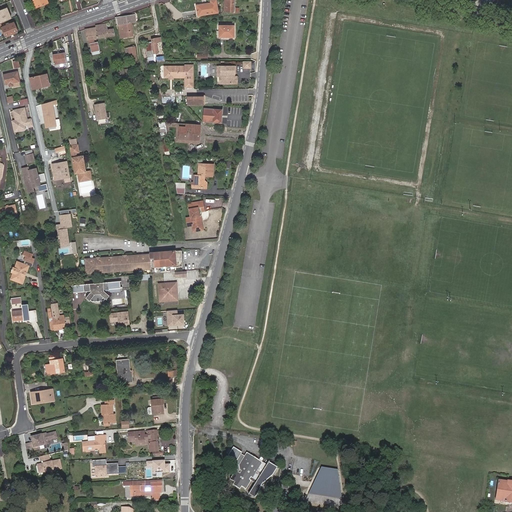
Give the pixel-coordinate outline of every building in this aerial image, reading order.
[(225,0),(225,12),(233,13),(233,0),(225,0)] [(218,13),(216,6),(209,8),(208,4),(197,6),(198,16),(218,13)] [(7,8),(0,10),(0,16),(3,22),(11,19),(7,8)] [(131,24),(135,23),(134,15),(115,18),(115,19),(118,19),(119,25),(131,24)] [(6,37),(17,33),(14,23),(2,27),(6,37)] [(116,26),(116,27),(119,26),(121,38),(133,36),(131,24),(119,25),(116,26)] [(106,26),(96,28),(97,38),(114,35),(113,29),(107,30),(106,26)] [(220,37),(233,38),(233,26),(220,26),(220,37)] [(92,52),(100,51),(98,42),(94,43),(94,39),(97,38),(96,28),(85,30),(87,40),(90,40),(91,44),(90,44),(92,52)] [(157,53),(156,43),(161,42),(161,38),(151,40),(152,44),(153,54),(157,53)] [(131,62),(137,61),(135,47),(125,49),(126,56),(130,56),(131,62)] [(65,63),(63,53),(53,55),(55,65),(59,64),(60,67),(63,67),(62,64),(65,63)] [(187,69),(186,67),(165,67),(165,78),(169,78),(170,77),(171,77),(172,78),(185,77),(185,80),(194,80),(194,69),(187,69)] [(235,75),(236,73),(236,67),(218,67),(218,76),(221,76),(223,76),(223,84),(235,84),(235,78),(234,77),(234,75),(235,75)] [(19,82),(17,72),(3,76),(5,85),(9,84),(9,87),(12,86),(12,83),(19,82)] [(32,90),(49,86),(47,75),(30,79),(32,90)] [(203,104),(203,95),(200,95),(189,96),(189,104),(203,104)] [(57,100),(41,104),(45,128),(57,126),(54,105),(57,104),(57,100)] [(105,103),(94,104),(97,121),(107,119),(105,103)] [(27,120),(24,108),(13,111),(16,120),(12,121),(13,124),(13,125),(14,130),(21,129),(20,127),(24,126),(28,125),(29,127),(33,126),(32,119),(27,120)] [(222,109),(206,108),(205,123),(221,124),(222,117),(222,109)] [(165,124),(167,134),(169,133),(168,127),(177,127),(177,124),(165,124)] [(200,125),(177,124),(177,127),(176,139),(188,140),(187,143),(199,144),(199,140),(200,125)] [(78,144),(70,146),(74,171),(79,170),(80,173),(78,173),(79,182),(91,180),(90,171),(86,171),(84,172),(83,167),(85,167),(83,156),(77,157),(76,153),(80,152),(78,144)] [(56,152),(60,152),(61,155),(66,154),(65,146),(55,147),(56,152)] [(35,162),(33,154),(25,156),(27,164),(35,162)] [(70,177),(67,161),(52,164),(55,180),(70,177)] [(205,189),(205,183),(204,182),(205,177),(214,177),(215,165),(200,164),(199,176),(195,176),(195,183),(196,183),(196,188),(205,189)] [(40,186),(36,168),(29,170),(27,171),(27,168),(22,169),(28,193),(32,191),(31,188),(33,187),(40,186)] [(200,216),(202,216),(203,215),(202,212),(205,211),(203,202),(189,204),(191,218),(187,218),(188,227),(192,226),(194,232),(201,231),(200,227),(201,225),(203,225),(202,218),(201,218),(200,216)] [(0,212),(2,219),(9,217),(18,215),(15,205),(0,208),(0,212)] [(73,228),(71,214),(59,215),(61,229),(58,230),(61,248),(70,246),(67,229),(73,228)] [(150,254),(85,259),(87,273),(155,268),(155,269),(177,267),(183,266),(181,251),(150,253),(150,254)] [(12,273),(10,280),(15,282),(17,283),(18,283),(22,284),(25,278),(23,276),(19,275),(21,271),(25,272),(27,272),(29,266),(32,267),(35,259),(31,258),(26,256),(24,260),(25,260),(24,263),(20,262),(17,261),(14,268),(12,267),(10,272),(12,273)] [(158,280),(164,280),(164,273),(152,272),(152,283),(158,283),(158,280)] [(105,292),(113,292),(112,289),(120,289),(119,282),(84,285),(84,292),(89,292),(89,291),(91,291),(91,293),(90,293),(85,298),(89,301),(90,301),(92,302),(96,302),(96,303),(97,303),(98,303),(99,303),(99,302),(103,301),(105,299),(105,300),(109,296),(105,292)] [(173,296),(177,296),(176,283),(159,284),(160,302),(174,301),(173,296)] [(84,292),(84,285),(72,286),(72,293),(84,292)] [(49,313),(51,330),(65,328),(65,326),(70,325),(69,318),(64,319),(64,316),(59,316),(58,304),(52,305),(54,317),(51,317),(51,313),(49,313)] [(24,321),(30,320),(28,307),(22,307),(23,311),(13,312),(14,320),(24,319),(24,321)] [(177,310),(167,311),(169,326),(184,324),(183,314),(177,315),(177,310)] [(129,324),(127,312),(110,314),(110,320),(114,319),(114,322),(119,321),(119,325),(129,324)] [(65,371),(63,358),(61,358),(60,357),(59,356),(50,357),(51,364),(46,364),(48,374),(65,371)] [(130,371),(128,360),(117,361),(119,383),(132,381),(131,371),(130,371)] [(52,401),(50,390),(31,392),(33,404),(38,403),(37,401),(46,399),(46,402),(52,401)] [(102,405),(103,415),(105,415),(106,423),(109,423),(116,423),(115,414),(113,414),(112,404),(114,404),(114,399),(106,400),(106,404),(102,405)] [(161,405),(163,405),(162,399),(152,400),(153,414),(162,413),(161,405)] [(158,440),(157,431),(147,432),(147,436),(145,436),(143,437),(143,432),(129,433),(130,442),(136,441),(136,444),(143,443),(143,445),(148,444),(148,439),(149,439),(150,452),(159,451),(158,440)] [(48,443),(47,440),(57,438),(55,432),(46,434),(46,433),(36,436),(36,437),(32,438),(33,442),(25,444),(26,448),(34,447),(34,449),(39,448),(39,445),(48,443)] [(87,442),(82,442),(82,451),(85,451),(86,452),(89,452),(90,451),(94,451),(95,451),(97,451),(97,450),(99,450),(100,454),(105,453),(105,447),(103,446),(103,444),(104,443),(104,441),(106,440),(105,435),(95,436),(95,441),(87,442)] [(230,451),(227,456),(225,458),(234,464),(239,455),(240,454),(232,448),(230,451)] [(236,472),(234,471),(228,480),(233,483),(232,485),(239,490),(240,488),(244,490),(250,481),(253,483),(247,494),(254,499),(259,490),(258,489),(260,487),(261,487),(262,486),(263,485),(263,484),(262,483),(273,476),(276,470),(266,463),(261,471),(259,475),(255,472),(252,470),(255,467),(257,469),(261,463),(245,453),(243,457),(237,466),(238,470),(236,472)] [(61,469),(60,461),(60,460),(53,462),(52,462),(51,462),(49,463),(48,459),(49,459),(48,455),(40,457),(41,461),(45,460),(45,463),(38,465),(39,471),(45,469),(45,471),(45,472),(53,470),(53,471),(61,469)] [(239,455),(234,464),(231,468),(234,471),(236,472),(238,470),(237,466),(243,457),(239,455)] [(95,475),(127,473),(127,466),(119,466),(119,462),(108,463),(107,459),(92,460),(93,466),(95,466),(95,475)] [(164,461),(147,462),(148,466),(153,466),(154,473),(170,472),(169,465),(164,465),(164,461)] [(342,498),(338,473),(321,470),(309,493),(342,498)] [(511,480),(509,480),(509,481),(501,480),(497,498),(506,500),(506,501),(511,501),(511,480)] [(162,489),(161,481),(130,482),(130,487),(133,487),(133,493),(142,493),(142,496),(150,496),(150,493),(152,493),(160,493),(161,493),(161,489),(162,489)] [(130,487),(130,482),(126,482),(126,485),(124,485),(124,487),(130,487),(131,496),(142,496),(142,493),(133,493),(133,487),(130,487)]
